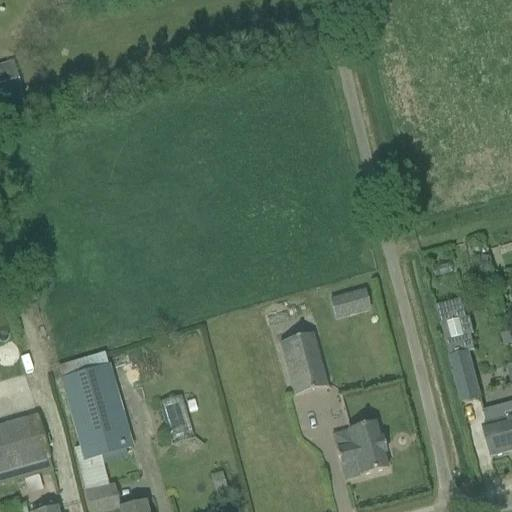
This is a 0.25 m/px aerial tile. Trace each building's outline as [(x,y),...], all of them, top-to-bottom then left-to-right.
[(1,67),(0,67),(0,99),(9,97),(1,67)] [(491,264),(478,262),(476,270),(479,275),(486,277),(490,273),(491,264)] [(330,302),(335,321),(369,312),(363,293),(330,302)] [(482,400),(470,354),(475,353),(470,337),(473,336),(470,320),(466,321),(461,302),(436,309),(450,359),(449,359),(462,405),(482,400)] [(279,347),(293,398),(325,390),(312,338),(279,347)] [(132,450),(108,368),(60,382),(79,450),(82,464),(99,459),(132,450)] [(157,404),(171,447),(194,439),(181,397),(157,404)] [(511,405),(483,413),(487,428),(482,429),(491,460),(511,454),(511,405)] [(0,486),(52,472),(37,417),(0,427),(0,486)] [(342,483),(359,479),(387,471),(383,457),(385,456),(381,440),(378,440),(375,427),(331,438),(337,459),(342,483)] [(210,478),(216,496),(227,492),(221,474),(210,478)] [(146,511),(145,505),(113,511),(112,511),(107,489),(85,494),(88,511),(146,511)]
